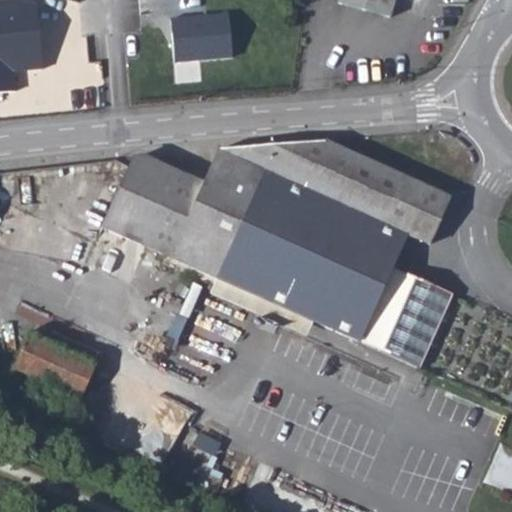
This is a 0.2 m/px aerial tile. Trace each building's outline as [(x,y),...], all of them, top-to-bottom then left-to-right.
[(0,0),(0,91),(8,90),(6,72),(43,67),(35,0),(0,0)] [(340,0),(389,14),(392,0),(340,0)] [(227,12),(169,20),(172,64),(233,56),(227,12)] [(147,154),(138,154),(106,226),(423,369),(455,294),(394,267),(402,251),(436,265),(464,204),(326,140),(223,148),(208,181),(147,154)] [(98,360),(32,330),(16,366),(82,396),(98,360)]
